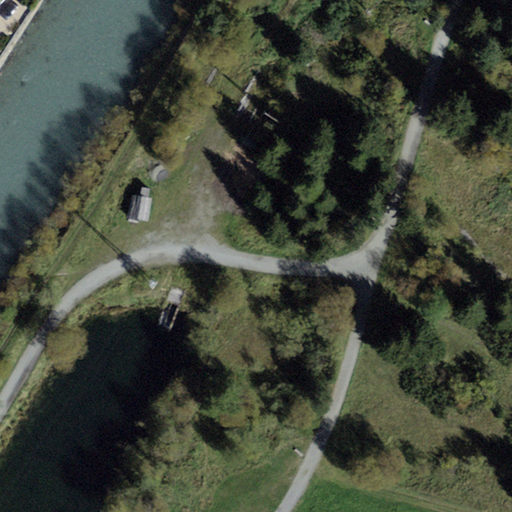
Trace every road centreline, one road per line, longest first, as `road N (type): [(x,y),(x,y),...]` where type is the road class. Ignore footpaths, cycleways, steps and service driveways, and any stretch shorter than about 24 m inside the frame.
road 1 (track): [(374,260),(318,268),(180,255),(117,267),(60,309),(0,405)]
road 2 (track): [(456,0),(374,260)]
road 3 (track): [(374,260),(330,418),(283,511)]
road 4 (track): [(309,466),(455,511)]
